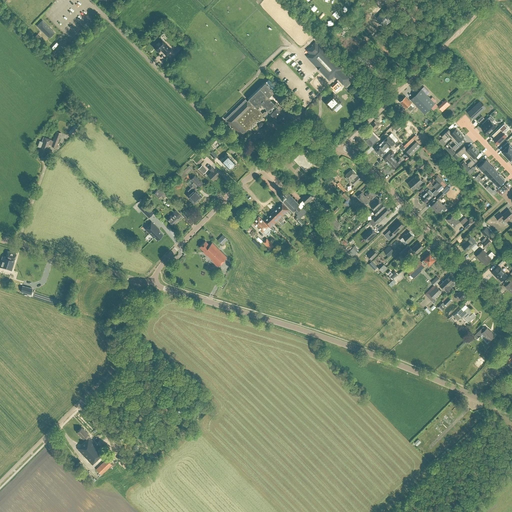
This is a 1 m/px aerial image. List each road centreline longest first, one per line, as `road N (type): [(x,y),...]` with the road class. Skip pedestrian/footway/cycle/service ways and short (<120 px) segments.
road 1 (tertiary): [(511,413),(352,346),(152,281)]
road 2 (unclassified): [(0,481),(124,357),(112,319),(138,280)]
road 3 (unclassified): [(256,170),(89,0)]
road 4 (unclassified): [(511,318),(345,150)]
road 5 (unclassified): [(256,170),(166,257),(152,281)]
road 6 (tertiary): [(138,280),(0,238)]
road 7 (unclassified): [(395,95),(489,3)]
